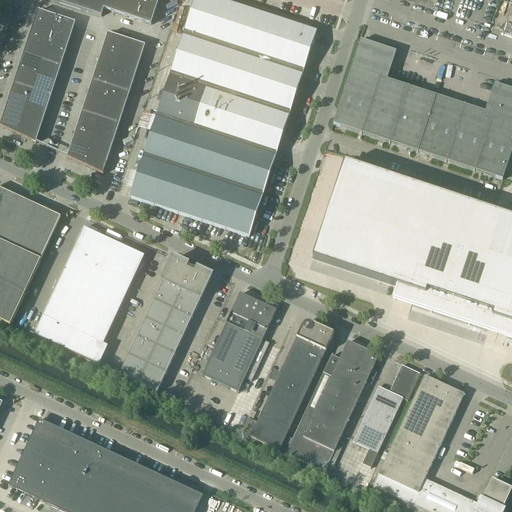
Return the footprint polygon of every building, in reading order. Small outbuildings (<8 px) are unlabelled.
[(107,0),(47,0),(102,18),(104,10),(107,0)] [(107,0),(104,10),(120,15),(124,0),(107,0)] [(124,0),(120,15),(135,20),(141,0),(124,0)] [(214,0),(195,0),(131,199),(131,200),(131,199),(249,238),(250,238),(316,34),(309,31),(214,0)] [(159,2),(158,2),(153,0),(141,0),(135,20),(151,26),(159,2)] [(52,33),(57,18),(38,12),(29,42),(47,48),(52,33)] [(76,24),(57,18),(52,33),(71,39),(76,24)] [(71,39),(52,33),(47,48),(66,54),(71,39)] [(108,35),(103,51),(121,57),(127,41),(108,35)] [(140,63),(145,47),(127,41),(121,57),(140,63)] [(511,90),(495,85),(486,113),(387,81),(397,53),(361,41),(333,125),(503,181),(511,153),(511,90)] [(24,56),(42,62),(47,48),(29,42),(24,56)] [(42,62),(61,68),(66,54),(47,48),(42,62)] [(121,57),(103,51),(98,67),(116,73),(121,57)] [(42,62),(24,56),(19,71),(38,77),(42,62)] [(130,94),(135,79),(140,63),(121,57),(116,73),(111,88),(130,94)] [(61,68),(42,62),(38,77),(56,83),(61,68)] [(98,67),(93,82),(111,88),(116,73),(98,67)] [(33,92),(38,77),(19,71),(14,85),(33,92)] [(56,83),(38,77),(33,92),(52,98),(56,83)] [(111,88),(93,82),(87,98),(106,104),(111,88)] [(14,85),(0,128),(18,136),(23,121),(28,106),(33,92),(14,85)] [(130,94),(111,88),(106,104),(125,110),(130,94)] [(52,98),(33,92),(28,106),(47,112),(52,98)] [(87,98),(82,114),(77,129),(96,135),(101,120),(106,104),(87,98)] [(125,110),(106,104),(101,120),(120,126),(125,110)] [(47,112),(28,106),(23,121),(42,127),(47,112)] [(120,126),(101,120),(96,135),(115,141),(120,126)] [(42,127),(23,121),(18,136),(36,144),(42,127)] [(77,129),(72,145),(91,151),(96,135),(77,129)] [(115,141),(96,135),(91,151),(109,157),(115,141)] [(91,151),(72,145),(67,159),(85,167),(91,151)] [(109,157),(91,151),(85,167),(103,176),(109,157)] [(345,164),(313,260),(397,288),(407,291),(408,287),(446,300),(476,208),(345,164)] [(0,322),(10,327),(41,262),(61,219),(50,213),(52,210),(44,206),(42,210),(0,189),(0,322)] [(397,288),(393,301),(505,338),(511,340),(511,219),(476,208),(446,300),(408,287),(407,291),(397,288)] [(145,257),(84,229),(35,337),(100,366),(108,348),(104,346),(145,257)] [(188,266),(174,260),(120,376),(158,393),(212,277),(198,271),(197,273),(187,268),(188,266)] [(261,305),(262,303),(257,301),(256,303),(240,295),(202,377),(239,394),(245,380),(252,383),(270,344),(263,341),(277,312),(266,307),(261,305)] [(303,326),(297,339),(251,439),(280,452),(335,335),(311,324),(303,326)] [(286,455),(325,473),(367,384),(371,386),(377,374),(372,372),(379,357),(348,343),(340,361),(332,357),(286,455)] [(354,444),(369,451),(362,466),(371,470),(378,455),(403,400),(407,402),(420,375),(402,366),(390,393),(380,388),(354,444)] [(373,488),(412,507),(425,480),(464,396),(424,377),(389,454),(385,452),(374,474),(378,476),(373,488)] [(39,421),(24,454),(41,462),(56,429),(39,421)] [(56,429),(41,462),(57,470),(72,437),(56,429)] [(72,437),(57,470),(73,477),(89,444),(72,437)] [(89,444),(73,477),(90,485),(105,452),(89,444)] [(105,452),(90,485),(106,493),(121,459),(105,452)] [(24,454),(8,487),(25,495),(41,462),(24,454)] [(121,459),(106,493),(122,500),(138,467),(121,459)] [(41,462),(25,495),(42,503),(57,470),(41,462)] [(138,467),(122,500),(139,508),(154,475),(138,467)] [(57,470),(42,503),(58,510),(73,477),(57,470)] [(154,475),(139,508),(147,511),(156,511),(170,482),(154,475)] [(73,477),(58,510),(61,511),(77,511),(90,485),(73,477)] [(478,505),(425,480),(412,507),(423,511),(504,511),(506,510),(503,509),(511,490),(511,488),(492,480),(483,499),(481,498),(478,505)] [(170,482),(156,511),(176,511),(187,490),(170,482)] [(90,485),(77,511),(96,511),(106,493),(90,485)] [(187,490),(176,511),(196,511),(203,498),(187,490)] [(106,493),(96,511),(116,511),(122,500),(106,493)] [(122,500),(116,511),(136,511),(139,508),(122,500)]
